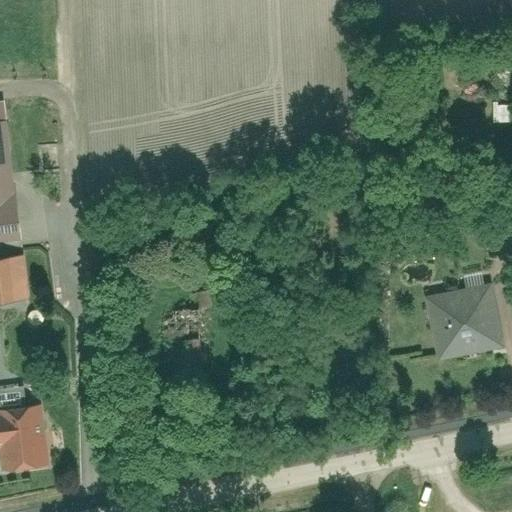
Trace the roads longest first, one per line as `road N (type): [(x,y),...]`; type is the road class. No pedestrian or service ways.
road 1 (tertiary): [(115,511),(431,447)]
road 2 (track): [(61,0),(70,230)]
